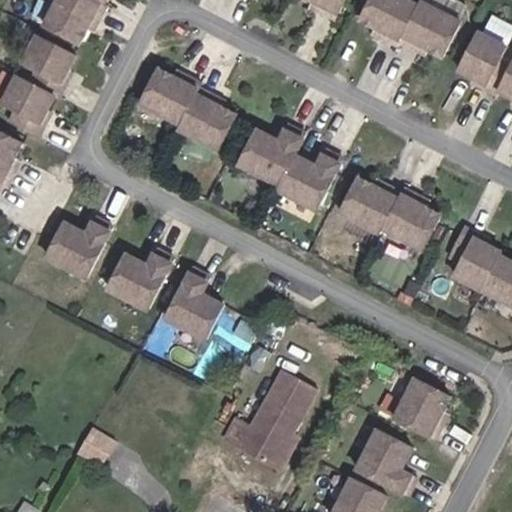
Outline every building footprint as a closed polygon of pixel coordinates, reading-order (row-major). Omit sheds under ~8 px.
[(84,41),(91,27),(97,15),(103,17),(109,5),(98,0),(60,0),(49,24),(84,41)] [(327,9),(329,3),(322,0),(315,0),(315,3),(327,9)] [(322,0),(329,3),(327,9),(339,15),(346,0),(322,0)] [(420,0),(372,0),(364,16),(379,23),(391,29),(388,34),(401,41),(403,37),(421,0),(420,0)] [(431,44),(446,51),(463,16),(431,0),(421,0),(403,37),(416,43),(419,38),(431,44)] [(97,29),(103,17),(97,15),(91,27),(97,29)] [(391,29),(379,23),(376,28),(388,34),(391,29)] [(511,38),(484,24),(464,63),(479,71),(491,77),(488,82),(501,89),(504,84),(511,68),(511,59),(503,55),(511,38)] [(76,51),(37,31),(23,59),(40,67),(34,80),(56,92),(61,94),(68,81),(63,78),(69,66),(76,51)] [(428,49),(431,44),(419,38),(416,43),(428,49)] [(69,66),(63,78),(68,81),(74,69),(69,66)] [(204,85),(206,80),(194,74),(191,80),(179,74),(164,66),(147,102),(185,121),(204,85)] [(191,80),(194,74),(182,68),(179,74),(191,80)] [(16,71),(2,99),(20,108),(13,121),(41,134),(48,121),(43,118),(49,106),(56,92),(34,80),(16,71)] [(488,82),(491,77),(479,71),(476,77),(488,82)] [(222,145),(240,110),(226,102),(214,96),(216,91),(204,85),(185,121),(183,125),(222,145)] [(226,102),(228,97),(216,91),(214,96),(226,102)] [(48,121),(54,109),(49,106),(43,118),(48,121)] [(285,138),(263,127),(249,157),(290,176),(301,152),(311,131),(293,122),(285,138)] [(0,176),(4,178),(14,183),(20,171),(14,168),(20,156),(28,141),(0,127),(0,176)] [(326,200),(348,155),(330,147),(323,162),(301,152),(290,176),(287,181),(326,200)] [(20,171),(26,158),(20,156),(14,168),(20,171)] [(389,224),(407,188),(395,181),(392,187),(380,181),(365,173),(348,209),(387,228),(389,224)] [(392,187),(395,181),(383,175),(380,181),(392,187)] [(422,190),(410,183),(407,188),(389,224),(428,243),(446,209),(431,201),(419,195),(422,190)] [(431,201),(434,196),(422,190),(419,195),(431,201)] [(75,222),(57,258),(96,277),(121,227),(104,218),(96,233),(75,222)] [(484,225),(470,219),(457,247),(469,253),(461,271),(489,284),(503,254),(508,244),(493,237),(481,231),(484,225)] [(493,237),(496,231),(484,225),(481,231),(493,237)] [(135,253),(117,288),(156,308),(181,257),(164,248),(157,264),(135,253)] [(511,258),(503,254),(489,284),(511,295),(511,258)] [(213,336),(230,301),(208,290),(216,275),(199,266),(174,317),(213,336)] [(242,419),(230,441),(278,466),(296,433),(320,388),(287,370),(257,427),(242,419)] [(450,406),(458,391),(421,373),(401,413),(443,434),(450,420),(445,418),(450,406)] [(450,420),(456,408),(450,406),(445,418),(450,420)] [(103,463),(116,441),(93,427),(80,449),(103,463)] [(408,466),(418,443),(389,429),(370,469),(415,490),(423,472),(408,466)] [(296,433),(278,466),(284,469),(301,436),(296,433)] [(384,511),(394,492),(364,477),(347,511),(384,511)]
